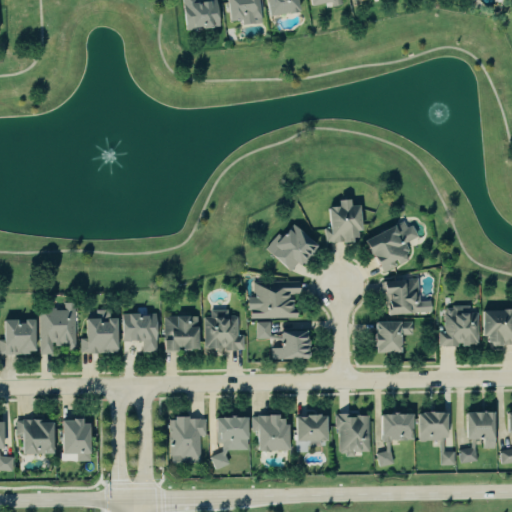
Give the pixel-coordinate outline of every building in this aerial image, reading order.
[(217,28),(214,1),(194,3),(193,0),(179,0),(182,31),(217,28)] [(223,0),(227,23),(256,18),(253,0),(223,0)] [(262,0),(266,17),(300,11),(298,0),(262,0)] [(306,0),(308,9),(341,3),(340,0),(306,0)] [(355,207),(346,207),(345,201),(333,201),(334,208),(323,209),(325,243),(357,242),(355,207)] [(409,226),(404,228),(401,222),(361,241),(376,273),(409,258),(403,245),(415,239),(409,226)] [(263,250),(289,275),(314,249),(289,225),(263,250)] [(382,316),(417,314),(415,280),(379,283),(382,316)] [(293,318),(293,296),(295,296),(295,282),(248,282),(248,318),(293,318)] [(37,307),(36,355),(51,355),(51,351),(72,351),(72,307),(37,307)] [(440,347),(474,347),(474,313),(466,313),(466,308),(440,308),(440,347)] [(111,355),(111,312),(94,312),(94,319),(80,319),(80,355),(111,355)] [(202,351),(240,351),(240,336),(235,336),(235,317),(225,317),(225,312),(202,312),(202,351)] [(511,330),(509,330),(509,312),(479,312),(479,346),(511,346),(511,330)] [(119,316),(119,343),(138,343),(138,353),(152,353),(152,316),(119,316)] [(194,318),(160,318),(160,353),(194,353),(194,318)] [(0,321),(0,355),(30,355),(30,321),(0,321)] [(396,354),(396,336),(408,336),(408,323),(370,323),(370,354),(396,354)] [(271,330),(271,324),(254,324),(254,341),(270,341),(270,360),(303,360),(303,330),(271,330)] [(414,441),(443,440),(442,412),(413,413),(414,441)] [(511,413),(503,413),(503,435),(511,435),(511,413)] [(490,414),(462,414),(462,441),(479,441),(479,449),(490,449),(490,414)] [(376,415),(376,441),(409,441),(409,415),(376,415)] [(366,416),(334,416),(334,454),(366,454),(366,416)] [(253,452),(283,452),(283,417),(253,417),(253,452)] [(322,417),(291,417),(291,442),(322,443),(322,417)] [(169,419),(169,457),(180,457),(180,464),(200,463),(200,437),(205,437),(205,419),(169,419)] [(213,419),(213,451),(243,451),(243,419),(213,419)] [(16,421),(16,455),(48,455),(48,421),(16,421)] [(86,462),(86,421),(58,421),(58,462),(86,462)] [(470,448),(457,449),(458,463),(475,461),(473,439),(469,439),(470,448)] [(438,466),(452,465),(452,451),(438,452),(438,466)] [(0,471),(8,471),(8,459),(0,459),(0,471)]
